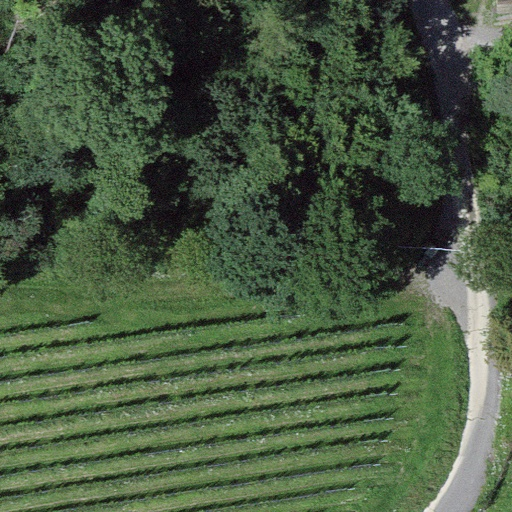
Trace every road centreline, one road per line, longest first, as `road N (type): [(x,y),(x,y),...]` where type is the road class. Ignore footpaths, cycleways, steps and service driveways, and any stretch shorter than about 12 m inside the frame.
road 1 (unclassified): [(445,511),(481,445),(482,350),(452,69),(429,0)]
road 2 (track): [(0,285),(397,280),(474,268)]
